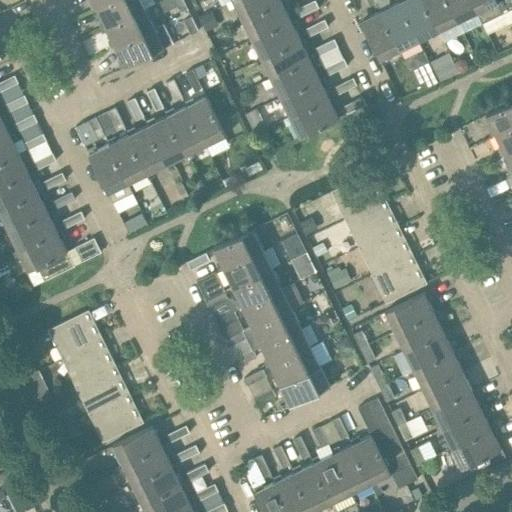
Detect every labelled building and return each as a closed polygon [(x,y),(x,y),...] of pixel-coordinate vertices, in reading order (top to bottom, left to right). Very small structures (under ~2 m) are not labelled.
[(142,0),(111,0),(96,7),(106,27),(146,7),(150,6),(154,4),(152,0),(145,0),(143,1),(142,0)] [(173,0),(178,9),(187,5),(184,0),(173,0)] [(243,20),(282,0),(233,0),(243,20)] [(252,39),(292,19),(282,0),(243,20),(252,39)] [(319,6),(315,0),(314,0),(297,9),(300,15),(319,6)] [(420,40),(400,0),(381,10),(401,50),(420,40)] [(439,31),(424,0),(400,0),(420,40),(439,31)] [(424,0),(439,31),(459,21),(448,0),(424,0)] [(472,0),(448,0),(459,21),(478,12),(472,0)] [(511,0),(472,0),(478,12),(483,23),(511,8),(511,0)] [(115,46),(156,27),(148,11),(151,10),(150,6),(146,7),(106,27),(115,46)] [(401,50),(381,10),(361,19),(381,60),(401,50)] [(199,17),(207,31),(218,25),(211,11),(199,17)] [(199,30),(192,16),(184,20),(191,34),(199,30)] [(302,39),(292,19),(252,39),(262,58),(302,39)] [(328,26),(325,19),(307,28),(310,34),(328,26)] [(174,43),(164,23),(156,27),(115,46),(125,66),(174,43)] [(338,45),(335,38),(317,47),(320,54),(338,45)] [(271,78),(311,58),(302,39),(262,58),(271,78)] [(404,58),(420,90),(440,81),(434,70),(424,49),(404,58)] [(281,97),(321,78),(311,58),(271,78),(281,97)] [(347,65),(344,58),(325,67),(329,74),(347,65)] [(457,61),(455,65),(457,69),(462,71),(466,69),(468,65),(466,60),(461,59),(457,61)] [(434,70),(440,81),(452,75),(446,64),(434,70)] [(202,87),(193,69),(186,72),(195,91),(202,87)] [(0,90),(18,81),(15,74),(0,81),(0,90)] [(357,84),(354,77),(335,86),(338,93),(357,84)] [(183,97),(174,78),(167,81),(176,100),(183,97)] [(290,117),(330,97),(321,78),(281,97),(290,117)] [(163,106),(154,88),(147,91),(157,110),(163,106)] [(28,101),(25,94),(6,103),(9,110),(28,101)] [(186,105),(206,145),(226,135),(206,95),(186,105)] [(366,104),(363,96),(344,105),(348,113),(366,104)] [(144,116),(135,97),(128,100),(137,119),(144,116)] [(340,117),(330,97),(290,117),(300,137),(340,117)] [(511,101),(486,114),(496,134),(511,126),(511,101)] [(206,145),(186,105),(167,114),(187,154),(206,145)] [(125,125),(116,107),(109,110),(118,129),(125,125)] [(37,120),(34,113),(15,122),(18,129),(37,120)] [(0,138),(10,133),(1,114),(0,114),(0,138)] [(187,154),(167,114),(148,124),(167,164),(184,197),(189,195),(182,179),(183,179),(177,165),(176,166),(174,161),(187,154)] [(105,135),(96,116),(89,119),(98,138),(105,135)] [(263,118),(251,124),(256,133),(267,127),(263,118)] [(128,133),(148,173),(167,164),(148,124),(128,133)] [(511,126),(496,134),(505,154),(511,150),(511,126)] [(0,162),(20,153),(10,133),(0,138),(0,162)] [(47,139),(44,133),(25,142),(28,149),(47,139)] [(148,173),(128,133),(109,143),(129,183),(148,173)] [(129,183),(109,143),(89,153),(109,193),(129,183)] [(56,159),(53,152),(34,161),(38,168),(56,159)] [(0,186),(29,172),(20,153),(0,162),(0,186)] [(332,190),(346,218),(386,198),(383,191),(378,193),(368,174),(373,171),(372,170),(332,190)] [(0,186),(0,210),(39,192),(29,172),(0,186)] [(66,178),(63,172),(44,181),(47,188),(66,178)] [(75,198),(72,191),(53,200),(57,207),(75,198)] [(48,211),(39,192),(0,210),(0,212),(9,230),(48,211)] [(386,198),(346,218),(359,246),(400,226),(396,219),(392,221),(382,201),(386,199),(386,198)] [(85,217),(82,210),(63,220),(66,226),(85,217)] [(58,230),(48,211),(9,230),(18,250),(58,230)] [(147,222),(142,212),(125,221),(130,231),(147,222)] [(300,222),(306,234),(315,230),(309,217),(300,222)] [(359,246),(373,274),(413,254),(410,246),(405,249),(396,229),(400,227),(400,226),(359,246)] [(224,268),(264,248),(254,228),(214,248),(224,268)] [(18,250),(28,270),(38,265),(45,279),(75,265),(58,230),(18,250)] [(292,258),(307,251),(298,233),(283,240),(292,258)] [(101,251),(95,237),(76,246),(83,261),(101,251)] [(312,247),(320,262),(330,257),(322,242),(312,247)] [(273,268),(264,248),(224,268),(233,287),(273,268)] [(210,259),(206,252),(188,261),(191,268),(210,259)] [(414,254),(413,254),(373,274),(387,302),(427,282),(423,274),(419,276),(409,256),(414,254)] [(327,271),(335,288),(347,283),(338,266),(327,271)] [(283,287),(273,268),(233,287),(243,307),(283,287)] [(219,278),(216,271),(197,280),(201,287),(219,278)] [(283,287),(243,307),(252,325),(226,338),(226,339),(252,326),(292,306),(292,307),(304,301),(295,281),(283,287)] [(229,298),(225,291),(207,300),(210,307),(229,298)] [(395,330),(395,331),(435,311),(425,291),(385,311),(393,327),(389,329),(391,332),(395,330)] [(235,358),(253,349),(262,345),(302,326),(293,307),(305,301),(304,301),(292,307),(292,306),(252,326),(226,339),(229,346),(247,337),(253,349),(235,358)] [(351,304),(343,308),(348,319),(356,315),(351,304)] [(67,356),(99,340),(103,338),(99,330),(95,332),(85,312),(90,310),(89,309),(49,329),(49,330),(53,328),(59,339),(55,341),(63,357),(67,355),(67,356)] [(238,317),(235,310),(216,319),(220,326),(238,317)] [(399,348),(400,351),(404,350),(445,331),(435,311),(395,331),(403,346),(399,348)] [(271,365),(311,345),(302,326),(262,345),(271,365)] [(354,333),(361,347),(369,344),(362,329),(354,333)] [(414,370),(454,350),(445,331),(404,350),(414,370)] [(340,339),(338,347),(341,354),(353,347),(347,335),(340,339)] [(15,345),(21,357),(34,351),(28,339),(15,345)] [(80,383),(112,368),(117,365),(113,358),(108,360),(99,340),(67,356),(73,367),(68,369),(76,385),(80,383)] [(369,344),(361,347),(368,362),(376,358),(369,344)] [(271,365),(281,384),(321,364),(311,345),(271,365)] [(253,350),(253,349),(235,358),(239,365),(257,356),(254,349),(253,350)] [(423,389),(463,369),(454,350),(414,370),(422,385),(418,387),(419,390),(423,388),(423,389)] [(321,364),(281,384),(291,404),(331,384),(321,364)] [(82,397),(90,413),(130,393),(127,385),(122,388),(112,368),(80,383),(86,395),(82,397)] [(267,375),(263,368),(245,377),(248,384),(267,375)] [(380,386),(388,382),(381,368),(373,372),(380,386)] [(463,369),(423,389),(433,408),(473,389),(463,369)] [(29,375),(35,388),(45,383),(39,370),(29,375)] [(395,397),(388,382),(380,386),(387,400),(395,397)] [(276,395),(273,388),(254,397),(258,404),(276,395)] [(438,429),(442,427),(442,428),(483,408),(473,389),(433,408),(440,424),(437,426),(438,429)] [(130,393),(90,413),(94,411),(100,422),(96,424),(104,441),(144,421),(140,413),(136,415),(126,395),(130,393)] [(378,397),(358,406),(371,433),(372,433),(390,469),(409,460),(378,397)] [(392,410),(399,425),(407,421),(400,406),(392,410)] [(448,448),(451,446),(452,447),(492,428),(483,408),(442,428),(450,443),(446,445),(448,448)] [(417,433),(432,426),(426,412),(410,419),(417,433)] [(66,424),(62,415),(51,420),(55,429),(66,424)] [(348,435),(339,416),(332,419),(342,438),(348,435)] [(414,435),(407,421),(399,425),(406,439),(414,435)] [(59,430),(65,441),(79,434),(73,423),(59,430)] [(123,464),(153,449),(163,444),(153,424),(113,444),(123,464)] [(187,424),(168,434),(171,441),(190,432),(187,424)] [(322,458),(313,462),(333,502),(352,492),(333,452),(320,425),(313,429),(322,447),(317,449),(322,458)] [(372,483),(352,443),(333,452),(320,425),(333,452),(352,492),(372,483)] [(506,456),(492,428),(452,447),(462,467),(487,455),(491,463),(506,456)] [(371,433),(352,443),(372,483),(392,473),(390,469),(372,433),(371,433)] [(310,454),(301,435),(294,438),(303,457),(310,454)] [(133,483),(173,464),(163,444),(153,449),(123,464),(133,483)] [(199,451),(196,444),(177,453),(181,460),(199,451)] [(290,463),(281,444),(274,448),(283,467),(290,463)] [(427,460),(419,445),(411,449),(418,464),(427,460)] [(271,473),(262,454),(255,457),(264,476),(271,473)] [(333,502),(313,462),(294,471),(313,511),(333,502)] [(209,470),(206,463),(187,472),(190,479),(209,470)] [(182,483),(173,464),(133,483),(142,503),(182,483)] [(0,474),(0,478),(2,484),(20,475),(16,467),(0,474)] [(289,511),(311,511),(313,511),(294,471),(274,481),(289,511)] [(254,491),(264,511),(289,511),(274,481),(254,491)] [(146,511),(172,511),(192,502),(182,483),(142,503),(146,511)] [(218,489),(215,483),(196,492),(200,499),(218,489)] [(196,511),(192,502),(172,511),(196,511)] [(221,511),(228,509),(224,502),(206,511),(221,511)]
